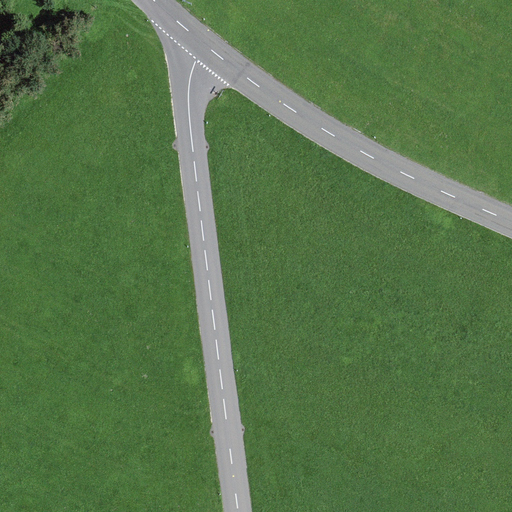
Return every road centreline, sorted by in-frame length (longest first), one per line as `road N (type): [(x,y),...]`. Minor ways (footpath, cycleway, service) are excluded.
road 1 (tertiary): [(205,46),(192,70),(189,109),(240,511)]
road 2 (tertiary): [(205,46),(364,154),(511,221)]
